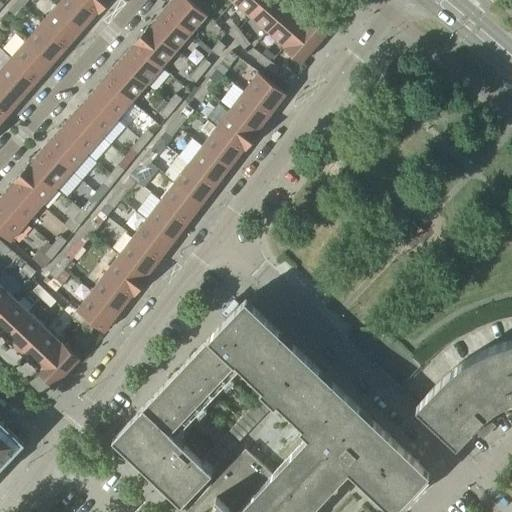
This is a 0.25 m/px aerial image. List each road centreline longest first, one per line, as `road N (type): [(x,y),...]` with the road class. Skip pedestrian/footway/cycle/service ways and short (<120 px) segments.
road 1 (residential): [(511,511),(219,238)]
road 2 (residential): [(219,238),(390,0)]
road 3 (residential): [(65,437),(219,238)]
road 4 (residential): [(138,0),(0,157)]
